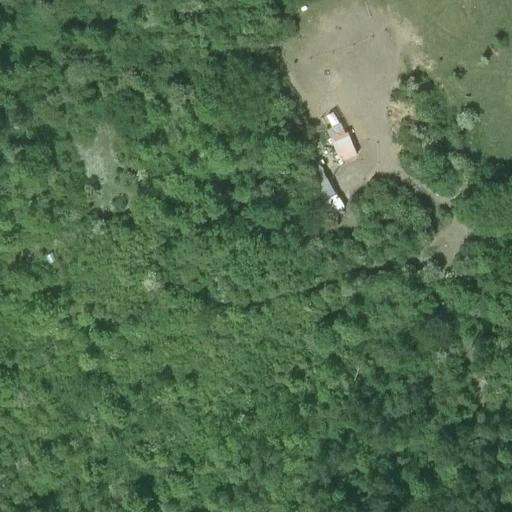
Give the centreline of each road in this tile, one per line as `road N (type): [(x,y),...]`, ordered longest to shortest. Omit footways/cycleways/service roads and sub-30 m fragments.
road 1 (track): [(511,231),(243,299),(173,272),(68,121),(61,43),(78,23),(139,18),(200,29),(239,47),(286,49)]
road 2 (track): [(507,511),(470,451),(484,398),(452,300),(441,207),(395,155),(387,132)]
road 3 (track): [(417,180),(375,182),(361,193),(361,232),(389,262),(370,280),(374,298),(382,313),(400,319),(452,300)]
